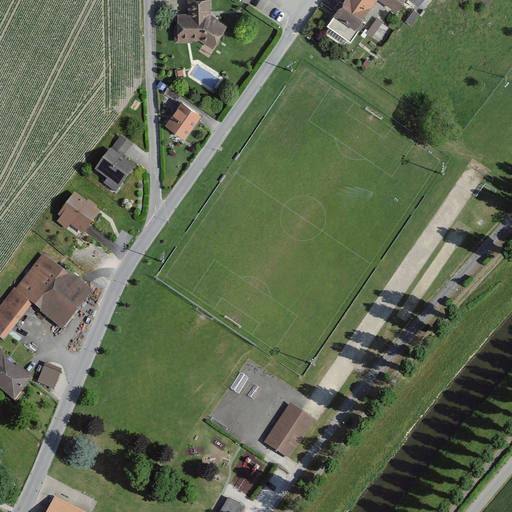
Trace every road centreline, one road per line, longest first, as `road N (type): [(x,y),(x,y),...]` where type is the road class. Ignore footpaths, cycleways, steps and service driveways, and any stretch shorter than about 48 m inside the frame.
road 1 (residential): [(270,511),(511,220)]
road 2 (track): [(292,511),(511,249)]
road 3 (residential): [(19,511),(123,275),(158,227)]
road 4 (residential): [(158,227),(320,0)]
road 5 (residential): [(158,227),(148,0)]
